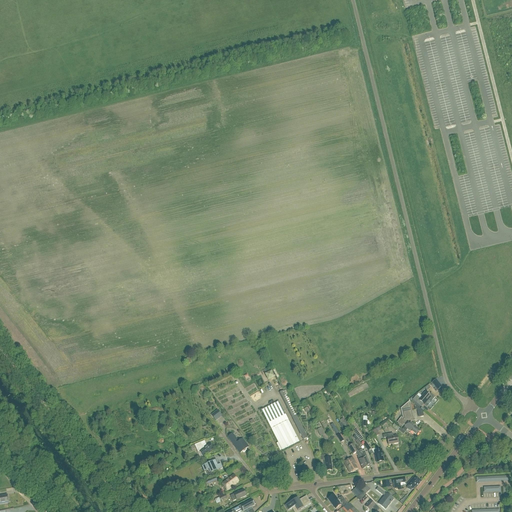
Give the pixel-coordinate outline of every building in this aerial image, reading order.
[(268,380),(274,378),(271,372),(266,375),(268,380)] [(436,380),(432,383),(438,390),(441,388),(442,387),(436,380)] [(303,440),(308,438),(284,391),(279,393),(303,440)] [(427,408),(433,401),(435,398),(431,394),(430,396),(429,395),(428,396),(426,393),(420,399),(417,396),(413,401),(421,408),(424,405),(427,408)] [(262,411),(271,430),(282,451),(300,442),(289,421),(279,402),(262,411)] [(414,420),(410,402),(401,410),(403,419),(402,419),(401,419),(400,420),(401,421),(398,424),(403,428),(404,426),(406,427),(403,431),(406,433),(408,431),(411,433),(411,432),(417,437),(421,432),(417,428),(411,424),(412,423),(413,422),(413,420),(414,420)] [(415,410),(417,410),(419,418),(424,417),(423,412),(416,406),(416,407),(415,407),(415,410)] [(216,422),(222,416),(218,410),(211,415),(216,422)] [(238,442),(232,434),(228,437),(234,446),(235,445),(237,448),(236,448),(240,453),(243,451),(244,453),(247,450),(246,449),(248,447),(242,439),(238,442)] [(393,437),(392,434),(383,436),(383,439),(386,439),(388,446),(398,444),(396,436),(393,437)] [(359,447),(362,445),(361,444),(360,442),(356,436),(353,438),(356,441),(355,442),(359,447)] [(202,446),(200,443),(195,446),(198,452),(199,452),(204,458),(211,453),(210,452),(213,449),(209,444),(206,446),(205,445),(202,446)] [(359,456),(360,459),(362,458),(360,453),(359,454),(358,452),(354,445),(348,448),(353,455),(356,453),(358,457),(359,456)] [(384,462),(382,455),(382,450),(374,452),(375,456),(377,463),(384,462)] [(362,458),(367,468),(370,467),(371,466),(365,451),(360,453),(362,458)] [(326,464),(325,464),(326,472),(332,471),(331,459),(329,460),(328,455),(320,456),(321,461),(325,460),(326,464)] [(186,463),(183,464),(184,467),(187,466),(187,467),(199,462),(197,458),(186,463)] [(350,474),(352,472),(357,469),(354,464),(355,464),(352,458),(344,463),(350,474)] [(358,460),(363,470),(367,468),(362,458),(360,459),(358,460)] [(204,472),(206,472),(209,470),(210,473),(211,474),(223,469),(221,464),(218,466),(217,465),(215,461),(204,466),(202,467),(204,472)] [(227,491),(234,486),(233,486),(239,482),(234,476),(222,485),(227,491)] [(417,487),(421,482),(415,477),(408,485),(413,490),(416,486),(417,487)] [(206,486),(210,484),(218,481),(216,478),(209,481),(204,483),(206,486)] [(395,487),(405,485),(404,479),(394,481),(395,487)] [(358,493),(360,495),(363,493),(361,491),(357,487),(355,489),(357,492),(358,493)] [(385,510),(393,500),(386,495),(378,488),(376,490),(384,497),(378,505),(385,510)] [(237,501),(246,496),(244,490),(234,494),(234,495),(231,496),(233,502),(237,500),(237,501)] [(360,501),(366,495),(363,493),(360,495),(359,496),(356,498),(360,501)] [(0,496),(0,504),(8,503),(7,495),(0,496)] [(217,504),(221,502),(221,501),(227,498),(226,495),(215,500),(217,504)] [(348,504),(342,497),(338,500),(334,495),(328,500),(335,509),(341,505),(343,508),(348,504)] [(309,502),(304,505),(301,499),(298,501),(297,499),(285,506),(288,511),(295,507),(298,511),(311,504),(309,502)] [(243,511),(255,506),(252,500),(229,511),(243,511)] [(370,511),(376,505),(371,500),(365,507),(370,511)] [(357,511),(355,509),(351,505),(349,503),(346,505),(342,509),(343,510),(344,511),(348,511),(349,511),(357,511)]
